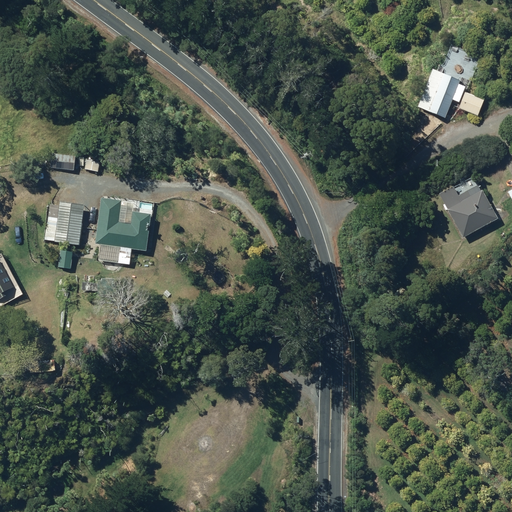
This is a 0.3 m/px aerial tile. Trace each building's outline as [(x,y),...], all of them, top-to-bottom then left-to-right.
[(447,73),(433,67),(417,105),(443,116),(451,98),(458,100),(455,106),(477,116),(486,97),(466,88),(467,85),(460,82),(465,69),(451,63),(447,73)] [(77,152),(49,151),(49,168),(76,169),(77,152)] [(437,191),(439,194),(461,238),(500,219),(481,180),(459,191),(454,183),(437,191)] [(99,198),(99,201),(91,241),(99,242),(95,261),(128,268),(131,252),(143,255),(152,208),(99,198)] [(79,247),(85,204),(58,200),(57,206),(48,204),(43,242),(79,247)]
